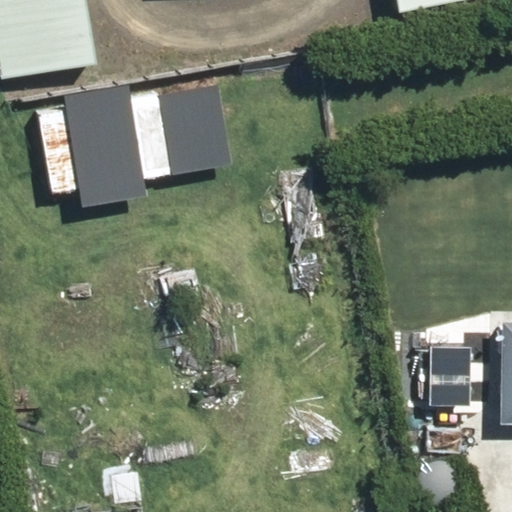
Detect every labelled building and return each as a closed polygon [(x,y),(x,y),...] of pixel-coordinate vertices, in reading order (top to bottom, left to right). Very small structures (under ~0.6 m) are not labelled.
[(0,0),(0,78),(95,63),(84,0),(0,0)] [(450,0),(393,0),(395,9),(450,0)] [(162,88),(121,92),(129,173),(169,169),(162,88)] [(71,98),(40,102),(52,194),(83,190),(71,98)] [(511,319),(500,319),(498,422),(511,422),(511,319)]
